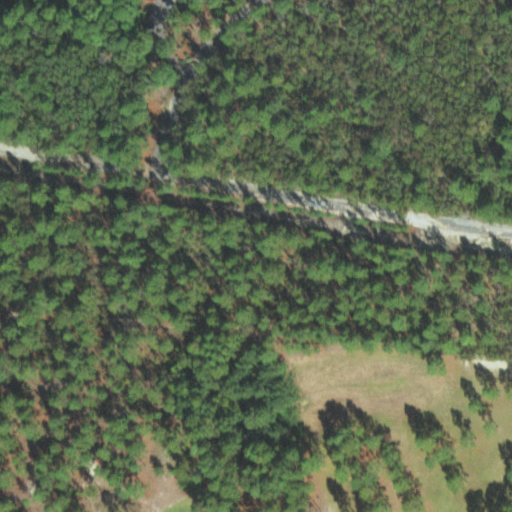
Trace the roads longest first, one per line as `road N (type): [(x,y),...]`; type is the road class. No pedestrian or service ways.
road 1 (residential): [(0,150),(511,231)]
road 2 (residential): [(266,0),(217,36),(189,70),(155,177)]
